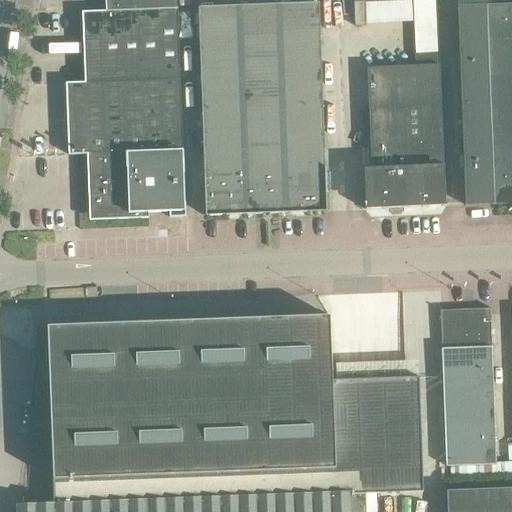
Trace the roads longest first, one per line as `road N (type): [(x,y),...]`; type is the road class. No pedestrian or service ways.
road 1 (unclassified): [(0,276),(511,258)]
road 2 (unknown): [(339,264),(329,12)]
